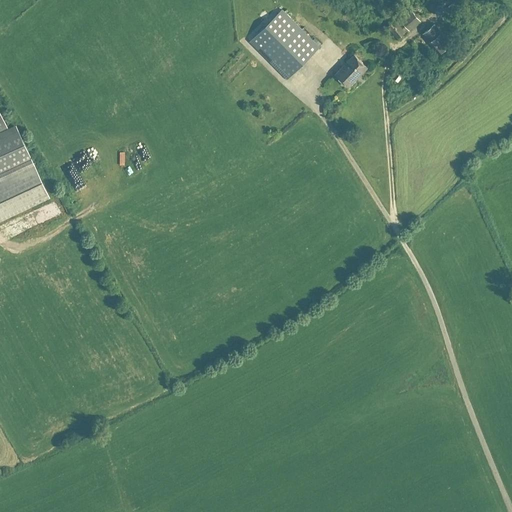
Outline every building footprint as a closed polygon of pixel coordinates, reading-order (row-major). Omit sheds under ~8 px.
[(394,20),(387,26),(397,38),(404,32),(402,28),(405,26),(409,30),(420,20),(412,11),(409,14),(403,7),(395,14),(401,21),(398,24),(394,20)] [(249,41),(287,79),(319,47),(281,10),(249,41)] [(450,42),(434,24),(423,34),(438,52),(450,42)] [(348,87),(367,68),(353,55),(335,74),(348,87)] [(0,220),(49,197),(14,124),(0,131),(0,220)] [(124,161),(132,169),(144,158),(136,150),(124,161)] [(30,215),(21,218),(24,228),(33,225),(30,215)]
